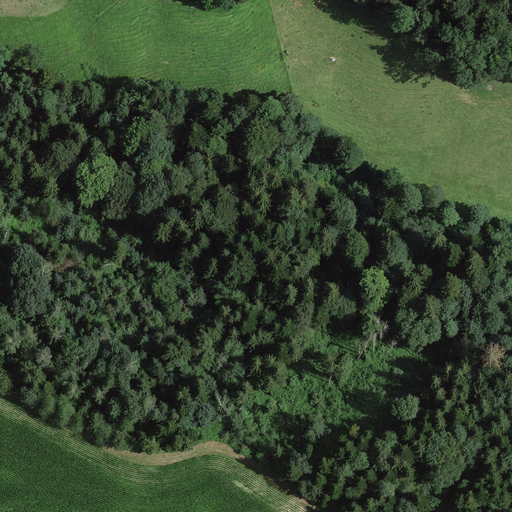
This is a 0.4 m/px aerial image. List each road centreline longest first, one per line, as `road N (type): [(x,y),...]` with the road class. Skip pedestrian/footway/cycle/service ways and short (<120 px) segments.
road 1 (track): [(511,300),(436,283),(322,280),(259,244),(148,217),(0,161)]
road 2 (track): [(362,0),(413,31),(511,42)]
